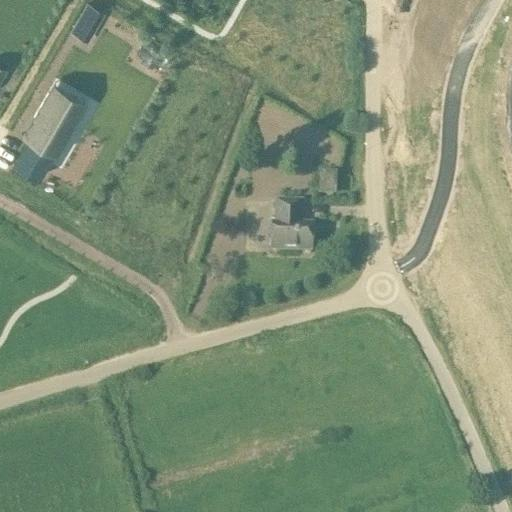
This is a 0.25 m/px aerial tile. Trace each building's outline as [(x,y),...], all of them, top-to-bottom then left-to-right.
[(80,15),(94,23),(101,11),(87,3),(80,15)] [(94,23),(80,15),(73,27),(87,36),(94,23)] [(27,137),(13,161),(39,176),(53,152),(54,152),(79,110),(48,92),(47,92),(22,134),(27,137)] [(332,178),(320,178),(320,195),(332,195),(332,178)] [(312,226),(301,226),(301,203),(275,202),(274,225),(271,225),(270,253),(311,254),(312,226)]
